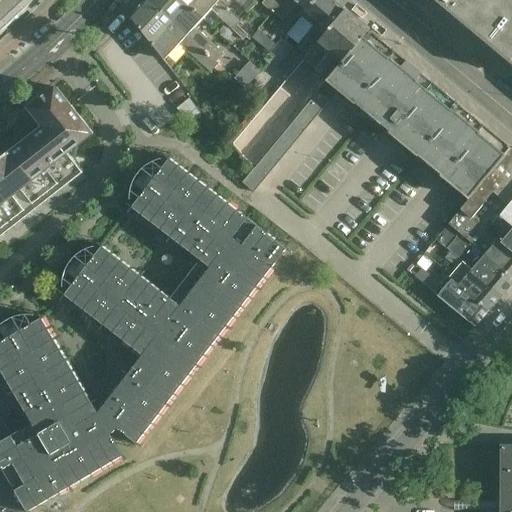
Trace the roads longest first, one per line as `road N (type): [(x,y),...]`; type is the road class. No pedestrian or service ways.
road 1 (unclassified): [(346,511),(511,324)]
road 2 (tertiary): [(511,116),(371,0)]
road 3 (tertiary): [(0,92),(96,0)]
